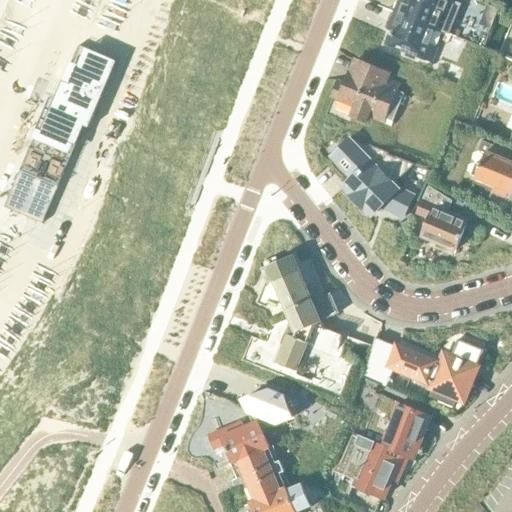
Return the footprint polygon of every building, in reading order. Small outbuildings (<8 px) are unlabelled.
[(406,0),(400,15),(436,30),(437,29),(450,34),(462,3),(454,0),(453,0),(453,2),(448,0),(406,0)] [(479,24),(491,29),(500,9),(488,4),(479,24)] [(429,46),(436,30),(400,15),(388,45),(431,62),(436,49),(429,46)] [(41,223),(57,186),(82,125),(87,127),(114,61),(77,45),(47,115),(43,113),(25,155),(19,170),(3,207),(41,223)] [(391,125),(393,122),(404,94),(397,91),(400,84),(388,78),(390,74),(357,60),(346,85),(340,82),(333,97),(356,107),(352,116),(366,122),(369,116),(384,122),(391,125)] [(351,137),(339,162),(354,178),(352,180),(346,186),(346,187),(356,196),(373,214),(377,210),(384,203),(393,208),(392,210),(403,216),(413,197),(398,190),(394,185),(415,164),(396,156),(396,157),(389,154),(389,152),(351,137)] [(511,149),(495,142),(494,145),(483,140),(478,150),(486,153),(476,177),(495,185),(493,190),(506,195),(508,190),(511,191),(511,162),(509,161),(511,154),(511,149)] [(429,186),(423,201),(422,201),(417,213),(429,218),(422,235),(456,250),(469,221),(448,212),(453,200),(429,186)] [(275,281),(291,318),(297,332),(316,324),(322,322),(294,256),(269,266),(275,281)] [(297,332),(291,318),(274,361),(297,371),(297,369),(316,324),(297,332)] [(389,355),(373,349),(367,363),(386,371),(388,367),(428,384),(427,387),(432,390),(430,395),(455,406),(457,400),(460,402),(476,362),(477,362),(483,349),(458,339),(453,352),(443,348),(439,357),(396,340),(389,355)] [(240,460),(265,449),(271,447),(265,433),(270,430),(267,423),(280,418),(294,405),(291,398),(275,388),(268,391),(267,390),(243,400),(251,419),(257,417),(258,421),(246,426),(243,420),(210,434),(215,448),(226,443),(234,462),(240,460)] [(375,440),(355,488),(366,492),(384,499),(391,481),(398,483),(409,458),(419,435),(424,438),(433,417),(397,402),(388,424),(382,422),(381,426),(375,424),(369,438),(375,440)] [(375,440),(369,438),(351,431),(334,472),(354,480),(351,486),(355,488),(375,440)] [(271,465),(265,449),(240,460),(257,500),(282,490),(275,475),(283,471),(279,462),(271,465)] [(288,487),(282,490),(257,500),(251,503),(255,511),(317,511),(318,511),(312,496),(295,504),(288,487)]
